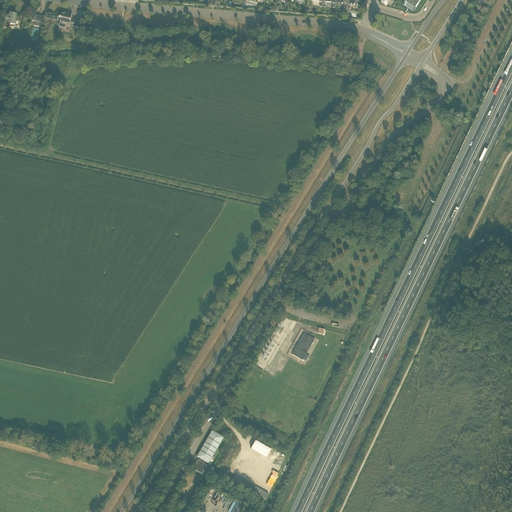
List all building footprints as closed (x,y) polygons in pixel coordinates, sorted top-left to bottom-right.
[(337,0),(336,4),(335,6),(341,8),(342,4),(344,4),(343,10),(347,11),(347,10),(349,4),(349,0),(337,0)] [(412,11),(419,0),(405,0),(403,5),(404,5),(412,11)] [(60,18),(60,21),(59,26),(59,28),(64,29),(65,28),(66,25),(73,27),(74,20),(71,19),(72,14),(64,12),(64,14),(60,13),(59,18),(60,18)] [(10,16),(6,15),(4,27),(7,28),(8,28),(9,27),(9,26),(10,23),(14,24),(16,15),(10,13),(10,16)] [(34,15),(33,20),(33,21),(40,23),(39,27),(42,27),(44,17),(34,15)] [(304,334),(300,341),(296,347),(292,354),(302,361),(314,340),(304,334)] [(223,438),(212,431),(197,457),(199,458),(208,464),(223,438)] [(256,438),(251,447),(267,456),(272,447),(256,438)] [(202,474),(208,464),(199,458),(193,469),(202,474)] [(231,511),(242,511),(245,506),(237,502),(231,511)]
